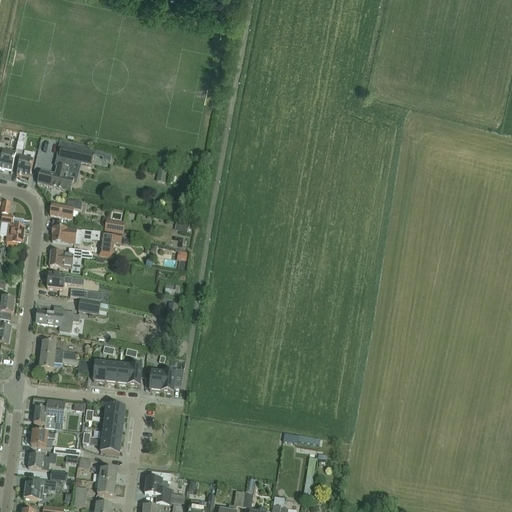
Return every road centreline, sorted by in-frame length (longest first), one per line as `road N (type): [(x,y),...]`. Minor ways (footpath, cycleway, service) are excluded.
road 1 (residential): [(18,390),(37,226),(34,207),(0,189)]
road 2 (residential): [(18,390),(142,402),(135,468)]
road 3 (residential): [(4,511),(18,390)]
